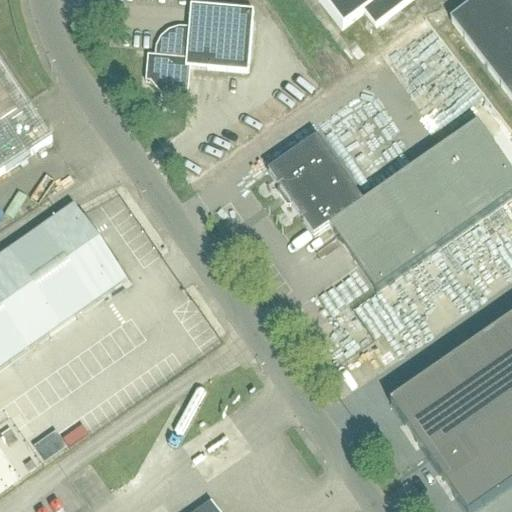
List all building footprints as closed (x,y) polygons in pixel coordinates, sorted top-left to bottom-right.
[(315,0),(342,34),(363,18),(375,33),(418,0),(315,0)] [(511,0),(481,0),(450,24),(511,104),(511,0)] [(254,15),(191,9),(188,38),(181,38),(173,40),(167,45),(162,52),(162,61),(148,60),(146,86),(150,86),(161,99),(160,104),(187,107),(189,92),(191,72),(238,76),(248,77),(254,15)] [(0,179),(52,145),(28,109),(0,65),(0,179)] [(486,137),(511,174),(511,132),(506,124),(486,137)] [(330,230),(376,296),(511,201),(511,175),(478,127),(363,207),(318,141),(268,175),(314,241),(330,230)] [(10,216),(19,219),(27,197),(17,194),(10,216)] [(0,374),(127,286),(79,218),(74,210),(0,261),(0,374)] [(390,323),(371,330),(385,365),(404,357),(390,323)] [(479,511),(511,489),(511,323),(390,408),(462,511),(479,511)]
